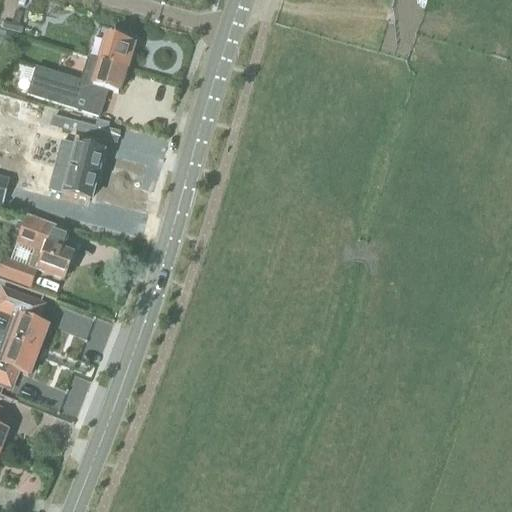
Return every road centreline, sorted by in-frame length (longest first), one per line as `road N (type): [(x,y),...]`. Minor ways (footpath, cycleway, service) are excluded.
road 1 (secondary): [(73,511),(120,393),(241,0)]
road 2 (track): [(396,17),(259,0)]
